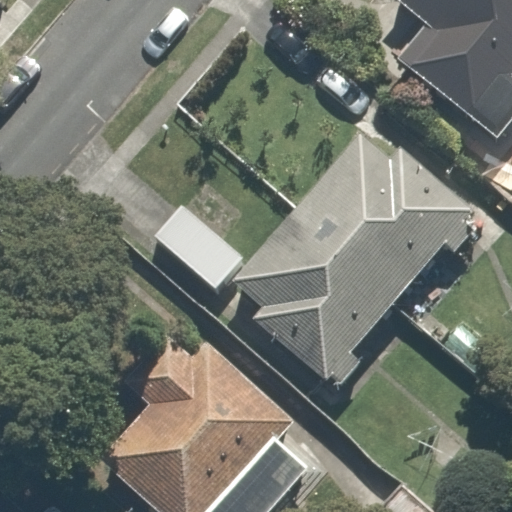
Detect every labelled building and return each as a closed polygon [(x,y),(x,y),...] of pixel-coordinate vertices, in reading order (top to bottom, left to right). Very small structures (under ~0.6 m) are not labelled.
[(511,0),(387,0),(384,4),(418,33),(390,67),(490,152),(511,126),(511,0)] [(329,398),(485,215),(376,122),(233,289),(261,313),(248,329),(329,398)] [(178,205),(148,244),(219,300),(249,261),(178,205)] [(118,390),(147,415),(100,468),(150,511),(213,511),(289,426),(204,351),(191,365),(162,340),(118,390)] [(62,511),(1,454),(0,454),(0,511),(62,511)] [(430,511),(400,486),(376,511),(430,511)]
